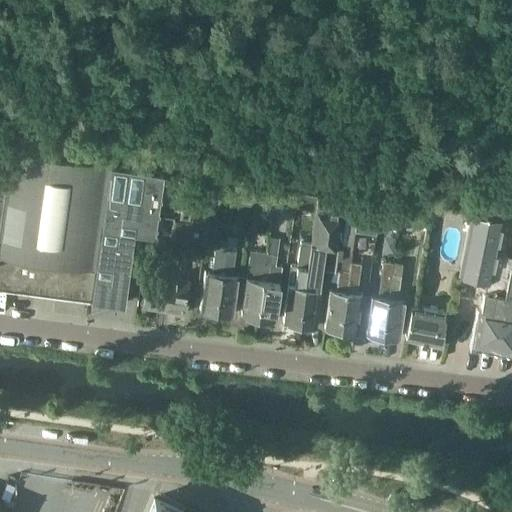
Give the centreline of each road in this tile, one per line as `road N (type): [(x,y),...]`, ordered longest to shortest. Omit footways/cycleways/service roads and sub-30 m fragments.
road 1 (residential): [(511,392),(0,328)]
road 2 (unclassified): [(261,483),(0,445)]
